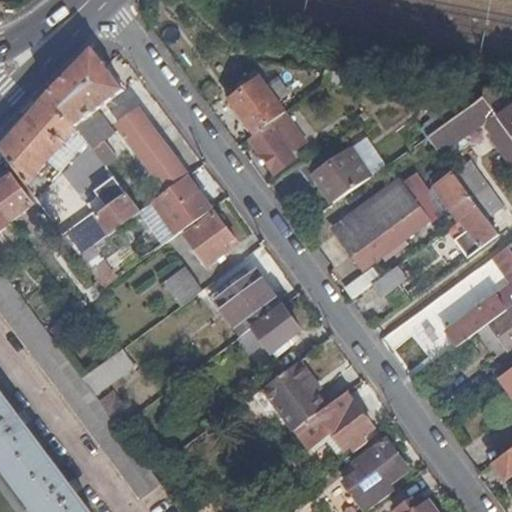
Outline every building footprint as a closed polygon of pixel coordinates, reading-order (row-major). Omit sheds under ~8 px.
[(94,50),(51,94),(77,129),(98,113),(126,92),(94,50)] [(376,84),(325,76),(323,88),(374,97),(376,84)] [(255,135),(284,114),(258,81),(230,102),(255,135)] [(438,88),(418,85),(417,91),(415,104),(432,107),(462,113),(465,100),(448,95),(438,91),(438,88)] [(77,129),(51,94),(46,99),(0,150),(0,151),(13,169),(27,187),(78,130),(77,129)] [(511,138),(490,107),(483,98),(462,113),(427,138),(439,154),(484,122),(494,136),(495,142),(511,164),(511,138)] [(494,104),(490,107),(511,138),(511,109),(503,116),(494,104)] [(432,107),(425,112),(430,118),(418,127),(427,138),(462,113),(432,107)] [(168,193),(189,177),(141,112),(120,127),(168,193)] [(113,133),(98,113),(77,129),(78,130),(92,148),(105,139),(113,133)] [(255,135),(249,140),(274,176),(295,160),(288,151),(295,151),(306,144),(284,114),(255,135)] [(108,170),(120,160),(105,139),(92,148),(108,170)] [(334,200),(366,177),(347,152),(316,174),(334,200)] [(475,168),(471,164),(455,176),(458,180),(475,168)] [(487,186),(475,168),(458,180),(471,197),(487,186)] [(27,187),(13,169),(0,179),(0,180),(2,183),(0,184),(0,208),(11,223),(34,206),(22,190),(27,187)] [(428,189),(418,175),(403,186),(420,208),(435,197),(428,189)] [(198,188),(200,187),(191,176),(189,177),(198,188)] [(458,180),(455,176),(436,189),(439,194),(458,180)] [(198,188),(189,177),(168,193),(153,204),(166,220),(183,207),(196,223),(214,210),(198,188)] [(123,190),(115,179),(97,193),(109,209),(127,196),(123,190)] [(458,180),(439,194),(449,207),(460,222),(463,220),(479,208),(471,197),(458,180)] [(338,235),(354,256),(420,208),(403,186),(338,235)] [(434,186),(428,189),(435,197),(439,194),(436,189),(434,186)] [(487,186),(471,197),(479,208),(488,220),(504,208),(487,186)] [(435,197),(445,210),(449,207),(439,194),(435,197)] [(95,215),(64,237),(80,257),(116,230),(140,213),(127,196),(109,209),(98,218),(95,215)] [(430,221),(445,210),(435,197),(420,208),(430,221)] [(166,220),(153,204),(142,212),(159,235),(168,229),(179,222),(186,230),(196,223),(183,207),(166,220)] [(0,231),(11,223),(0,208),(0,231)] [(420,208),(354,256),(364,270),(430,221),(420,208)] [(469,259),(500,236),(488,220),(479,208),(463,220),(471,232),(456,243),(469,259)] [(239,244),(217,214),(187,237),(209,266),(239,244)] [(460,222),(448,231),(456,243),(471,232),(463,220),(460,222)] [(158,236),(164,245),(186,230),(179,222),(168,229),(159,235),(158,236)] [(0,238),(14,227),(11,223),(0,231),(0,238)] [(346,284),(362,272),(335,234),(318,245),(346,284)] [(511,252),(509,248),(494,259),(511,284),(462,321),(474,337),(511,308),(511,252)] [(92,273),(104,289),(116,280),(104,265),(92,273)] [(399,267),(374,286),(383,298),(408,280),(399,267)] [(182,307),(203,291),(186,268),(165,284),(182,307)] [(242,283),(217,302),(243,337),(283,307),(258,272),(242,283)] [(42,325),(4,274),(0,276),(0,314),(139,500),(160,484),(151,472),(137,454),(118,428),(99,401),(95,396),(83,380),(59,348),(42,325)] [(347,290),(354,301),(373,287),(365,277),(347,290)] [(238,278),(213,296),(217,302),(242,283),(238,278)] [(243,337),(237,341),(248,356),(265,343),(273,354),(289,343),(303,333),(284,307),(283,307),(243,337)] [(511,311),(491,328),(510,352),(511,350),(511,311)] [(462,321),(445,332),(457,349),(474,337),(462,321)] [(491,328),(480,336),(499,360),(510,352),(491,328)] [(289,343),(273,354),(276,359),(292,347),(289,343)] [(123,350),(83,380),(95,396),(136,367),(123,350)] [(263,391),(295,432),(329,407),(318,392),(310,382),(315,379),(302,362),(263,391)] [(511,369),(499,379),(511,396),(511,369)] [(310,382),(318,392),(323,389),(315,379),(310,382)] [(0,462),(36,511),(89,511),(0,391),(0,462)] [(99,401),(118,428),(131,418),(113,392),(99,401)] [(329,407),(295,432),(308,450),(331,432),(345,450),(352,445),(357,452),(379,435),(348,394),(329,407)] [(511,428),(496,440),(507,454),(511,450),(511,428)] [(385,443),(408,473),(412,470),(390,440),(385,443)] [(369,511),(391,495),(386,489),(408,473),(385,443),(358,463),(364,472),(348,483),(369,511)] [(511,450),(507,454),(494,463),(507,481),(511,476),(511,450)] [(244,472),(249,479),(256,488),(272,476),(259,460),(244,472)] [(315,485),(322,494),(341,480),(345,478),(338,468),(315,485)] [(245,482),(249,479),(244,472),(239,475),(245,482)] [(341,480),(322,494),(326,500),(345,486),(341,480)] [(418,508),(426,503),(421,495),(412,501),(418,508)] [(396,511),(438,511),(430,500),(426,503),(418,508),(412,501),(396,511)]
